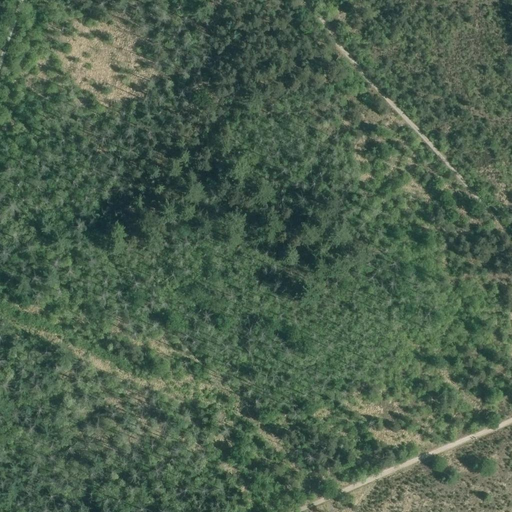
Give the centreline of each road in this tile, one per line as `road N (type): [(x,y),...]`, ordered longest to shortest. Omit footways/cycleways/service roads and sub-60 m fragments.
road 1 (track): [(511,238),(299,0)]
road 2 (track): [(511,419),(283,511)]
